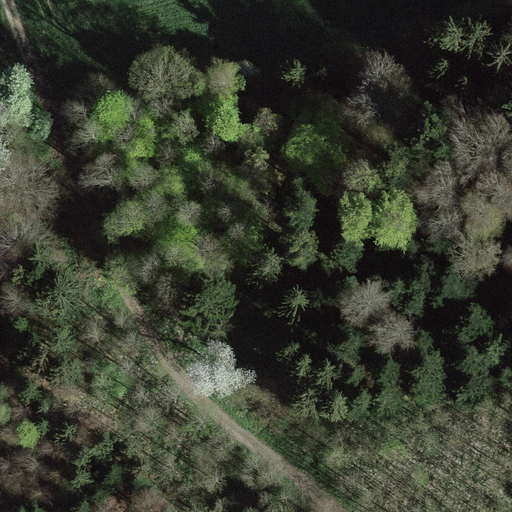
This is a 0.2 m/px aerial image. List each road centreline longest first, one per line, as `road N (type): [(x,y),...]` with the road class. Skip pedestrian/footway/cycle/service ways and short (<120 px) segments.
road 1 (track): [(339,511),(226,420),(165,355),(55,117)]
road 2 (track): [(55,117),(228,70)]
road 3 (track): [(55,117),(12,0)]
